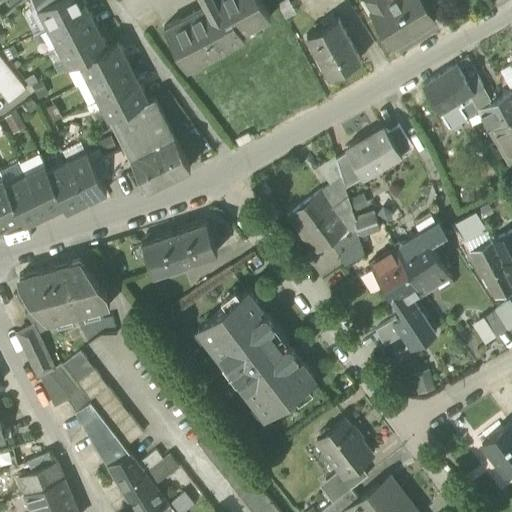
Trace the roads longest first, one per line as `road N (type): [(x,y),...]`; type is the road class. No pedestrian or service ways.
road 1 (residential): [(235,168),(511,11)]
road 2 (residential): [(216,179),(404,422)]
road 3 (residential): [(0,250),(216,179)]
road 4 (residential): [(110,0),(235,168)]
road 5 (residential): [(0,334),(93,511)]
road 6 (residential): [(511,364),(404,422)]
